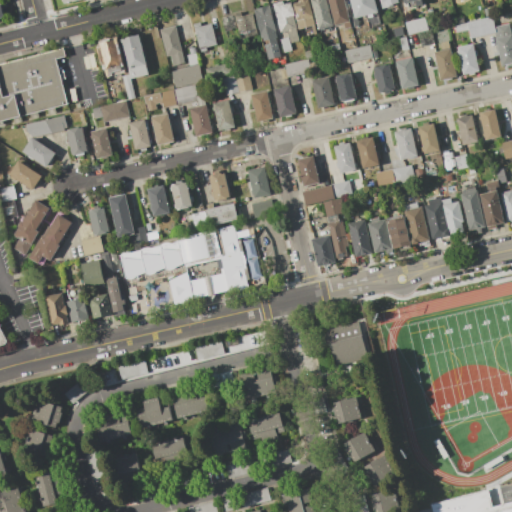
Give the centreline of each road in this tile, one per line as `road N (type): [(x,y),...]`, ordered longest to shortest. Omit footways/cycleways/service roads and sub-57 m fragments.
road 1 (residential): [(289,352),(101,401),(77,450),(83,479),(114,509),(144,511),(318,465)]
road 2 (residential): [(511,249),(0,372)]
road 3 (residential): [(511,85),(73,186)]
road 4 (residential): [(278,306),(331,511)]
road 5 (residential): [(179,0),(0,48)]
road 6 (residential): [(314,298),(276,140)]
